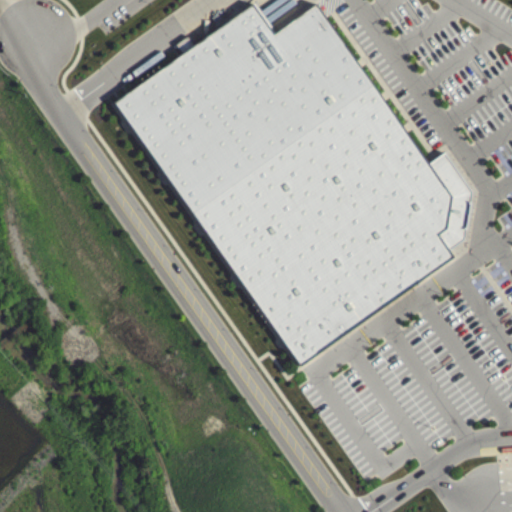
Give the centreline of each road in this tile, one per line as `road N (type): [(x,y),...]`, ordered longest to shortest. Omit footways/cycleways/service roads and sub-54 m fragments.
road 1 (residential): [(32,34),(39,79),(344,511)]
road 2 (track): [(169,511),(138,421),(33,291),(0,201)]
